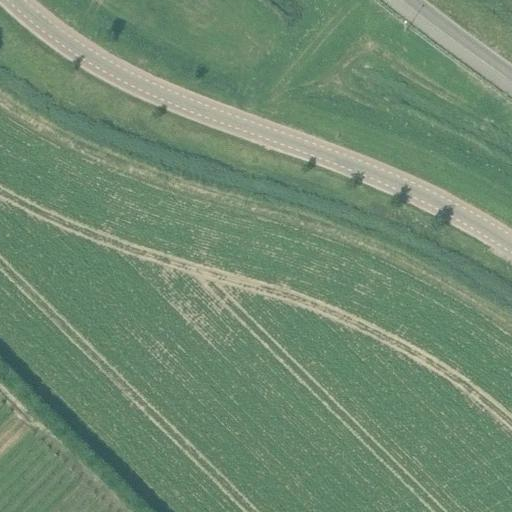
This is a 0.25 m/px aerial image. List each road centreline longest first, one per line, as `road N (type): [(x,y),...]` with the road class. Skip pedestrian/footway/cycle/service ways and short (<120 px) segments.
road 1 (secondary): [(511,245),(375,174),(143,87),(71,48),(14,0)]
road 2 (motorway): [(400,0),(511,88)]
